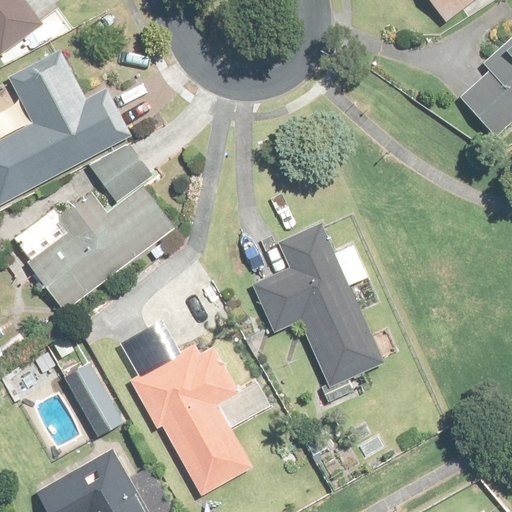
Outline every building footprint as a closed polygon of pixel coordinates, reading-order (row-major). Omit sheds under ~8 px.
[(37,0),(0,0),(0,45),(5,52),(52,20),(37,0)] [(433,0),(450,21),(476,0),(433,0)] [(511,38),(459,84),(499,130),(511,118),(511,38)] [(0,135),(0,202),(2,206),(133,130),(104,80),(87,89),(64,50),(14,79),(35,115),(0,135)] [(11,233),(70,312),(191,221),(128,137),(93,164),(101,175),(61,206),(56,200),(11,233)] [(390,354),(328,221),(281,243),(291,263),(254,280),(277,329),(301,318),(331,381),(390,354)] [(213,332),(133,376),(200,497),(258,465),(223,401),(244,389),(213,332)] [(89,358),(65,372),(99,432),(123,418),(89,358)] [(157,511),(118,441),(38,486),(52,511),(157,511)]
